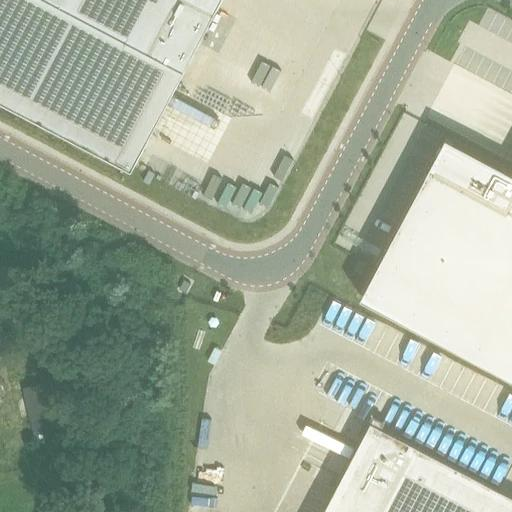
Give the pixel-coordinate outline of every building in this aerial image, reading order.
[(219,0),(0,0),(0,97),(132,167),(219,0)] [(511,160),(453,129),(358,301),(511,386),(511,160)] [(16,374),(26,372),(21,345),(11,347),(16,374)] [(35,436),(58,431),(47,381),(24,387),(35,436)] [(511,511),(511,493),(370,420),(322,511),(511,511)]
